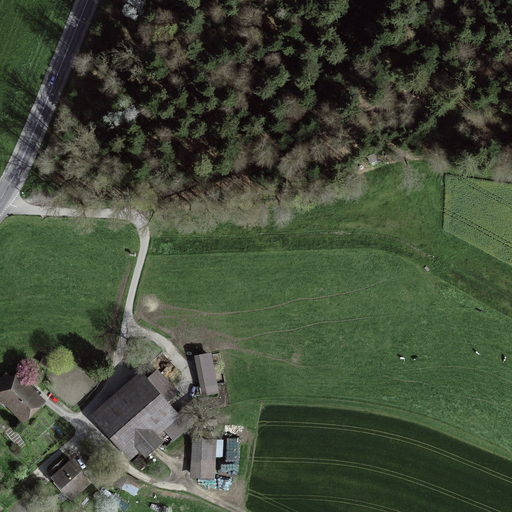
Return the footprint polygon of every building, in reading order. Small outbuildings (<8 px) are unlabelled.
[(209,354),(199,356),(205,386),(215,384),(209,354)] [(45,356),(42,363),(51,367),(54,360),(45,356)] [(0,390),(26,416),(39,403),(13,377),(1,389),(0,388),(0,390)] [(166,440),(154,427),(175,408),(150,380),(125,403),(119,396),(97,416),(127,450),(140,439),(152,452),(166,440)] [(183,411),(165,427),(177,440),(194,425),(183,411)] [(195,431),(193,460),(209,461),(211,432),(195,431)] [(70,457),(53,472),(75,497),(92,482),(70,457)] [(140,460),(135,465),(141,472),(146,467),(140,460)] [(142,486),(119,474),(112,487),(134,499),(142,486)]
